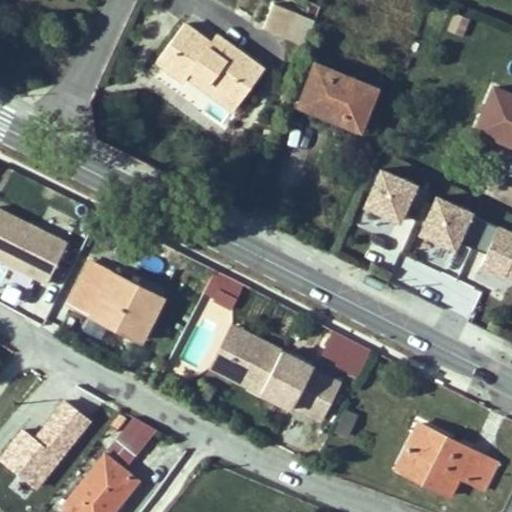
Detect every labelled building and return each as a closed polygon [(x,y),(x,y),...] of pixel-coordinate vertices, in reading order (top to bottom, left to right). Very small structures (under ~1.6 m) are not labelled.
[(285,37),(296,12),(274,3),(263,28),(285,37)] [(262,70),(215,34),(210,42),(184,23),(156,60),(183,80),(187,75),(191,70),(227,98),(238,84),(247,90),(262,70)] [(360,129),(376,88),(315,64),(299,105),(360,129)] [(233,109),(247,90),(238,84),(227,98),(191,70),(187,75),(233,109)] [(511,143),(511,94),(494,87),(476,128),(511,143)] [(416,220),(429,192),(415,186),(416,184),(381,168),(364,205),(399,221),(402,213),(416,220)] [(457,241),(472,247),(484,220),(470,214),(471,212),(436,196),(420,233),(454,248),(457,241)] [(56,239),(0,209),(0,260),(35,279),(56,239)] [(511,232),(484,220),(472,247),(485,253),(480,266),(505,277),(506,273),(511,275),(511,232)] [(140,340),(162,298),(94,263),(73,306),(140,340)] [(203,293),(214,299),(219,289),(208,283),(203,293)] [(157,295),(157,289),(157,284),(137,285),(157,295)] [(214,299),(232,308),(237,299),(219,289),(214,299)] [(264,385),(226,366),(244,331),(232,326),(211,367),(260,392),(264,385)] [(312,369),(313,367),(244,331),(226,366),(264,385),(260,392),(292,408),(293,405),(320,419),(338,382),(312,369)] [(358,375),(371,349),(337,331),(323,357),(358,375)] [(348,435),(356,416),(344,411),(336,430),(348,435)] [(134,417),(108,449),(128,465),(136,455),(137,455),(157,429),(134,417)] [(396,469),(449,495),(459,476),(473,483),(486,456),(455,441),(451,450),(443,446),(448,437),(419,423),(396,469)] [(443,446),(451,450),(455,441),(448,437),(443,446)] [(105,453),(63,505),(71,511),(111,511),(138,480),(105,453)] [(486,456),(473,483),(485,489),(498,462),(486,456)]
